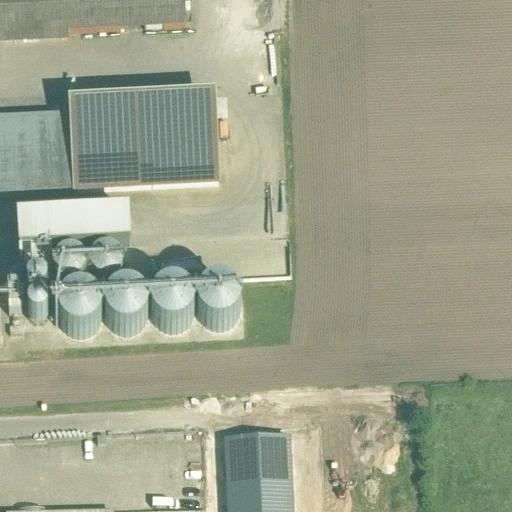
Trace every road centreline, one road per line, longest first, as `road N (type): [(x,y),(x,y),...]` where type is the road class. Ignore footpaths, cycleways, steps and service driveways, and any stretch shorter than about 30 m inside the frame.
road 1 (residential): [(411,0),(424,370),(350,417),(0,435)]
road 2 (unknown): [(0,224),(238,207)]
road 3 (unknown): [(216,44),(238,207)]
